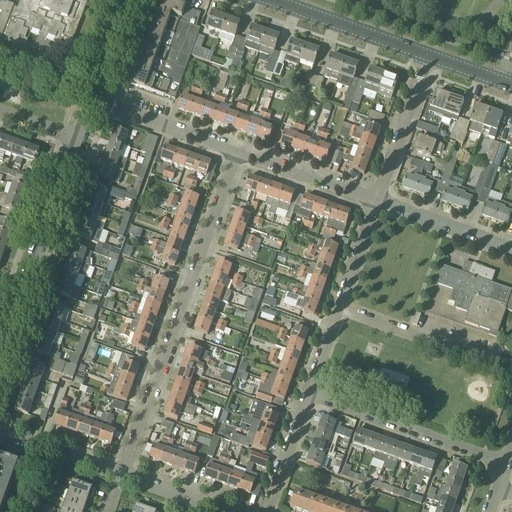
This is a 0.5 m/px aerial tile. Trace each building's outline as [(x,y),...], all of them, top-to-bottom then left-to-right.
[(25,0),(24,3),(26,4),(24,11),(2,2),(0,5),(0,11),(2,12),(0,18),(0,47),(3,48),(6,41),(9,42),(11,38),(19,41),(20,37),(24,39),(27,31),(31,32),(33,29),(55,37),(54,41),(58,43),(55,51),(59,52),(57,56),(66,60),(67,56),(71,57),(75,48),(71,47),(81,20),(88,0),(25,0)] [(201,13),(181,6),(163,0),(161,0),(156,14),(196,27),(201,13)] [(221,33),(226,18),(212,13),(207,28),(221,33)] [(195,43),(195,42),(198,35),(200,29),(196,27),(156,14),(151,28),(195,43)] [(218,40),(232,45),(235,38),(240,23),(226,18),(221,33),(218,40)] [(244,48),(258,53),(266,32),(252,27),(244,48)] [(195,43),(151,28),(146,42),(190,58),(195,43)] [(280,37),(266,32),(258,53),(272,58),(274,52),(280,37)] [(205,37),(198,35),(195,42),(202,44),(205,37)] [(300,61),(306,46),(291,41),(286,56),(284,62),(298,67),(300,61)] [(146,42),(141,56),(185,71),(190,58),(146,42)] [(319,51),(306,46),(300,61),(314,66),(319,51)] [(237,49),(231,47),(230,47),(223,67),(230,70),(230,69),(237,49)] [(244,52),(237,49),(230,69),(240,72),(243,64),(240,63),(244,52)] [(332,72),(339,75),(345,60),(331,55),(323,77),(330,80),(332,72)] [(141,56),(136,70),(180,86),(185,71),(141,56)] [(352,82),(353,80),(359,65),(345,60),(339,75),(338,80),(350,86),(351,84),(352,82)] [(266,72),(273,75),(277,63),(270,61),(266,72)] [(284,66),(277,63),(273,75),(280,77),(284,66)] [(32,64),(29,72),(41,76),(44,68),(32,64)] [(377,94),(384,74),(370,69),(363,89),(377,94)] [(180,86),(136,70),(131,84),(175,100),(180,86)] [(398,79),(384,74),(377,94),(391,99),(398,79)] [(309,97),(312,89),(317,77),(309,75),(302,94),(309,97)] [(312,89),(319,92),(323,80),(317,77),(312,89)] [(204,88),(199,86),(196,95),(201,97),(204,88)] [(349,111),(352,103),(356,91),(348,89),(347,92),(346,94),(345,97),(344,100),(344,103),(343,106),(343,109),(349,111)] [(363,94),(356,91),(352,103),(359,105),(363,94)] [(219,103),(222,94),(216,92),(213,101),(219,103)] [(430,108),(444,113),(450,98),(436,93),(430,108)] [(219,103),(224,105),(227,96),(222,94),(219,103)] [(189,113),(194,101),(182,97),(178,109),(189,113)] [(457,122),(464,102),(450,98),(444,113),(442,119),(451,121),(451,120),(457,122)] [(194,101),(189,113),(201,117),(205,105),(194,101)] [(241,112),(244,103),(239,101),(236,110),(241,112)] [(212,121),(217,109),(205,105),(201,117),(212,121)] [(470,123),(472,124),(469,131),(481,135),(483,128),(489,111),(476,106),(470,123)] [(217,109),(212,121),(223,125),(228,113),(217,109)] [(258,118),(264,120),(267,111),(262,109),(258,118)] [(272,113),(267,111),(264,120),(269,122),(272,113)] [(483,128),(490,131),(488,137),(495,139),(503,116),(489,111),(483,128)] [(385,117),(371,112),(368,119),(380,123),(382,124),(385,117)] [(223,125),(235,129),(239,117),(228,113),(223,125)] [(246,133),(251,121),(239,117),(235,129),(246,133)] [(361,123),(359,128),(359,129),(351,126),(349,131),(376,141),(380,129),(378,128),(380,123),(368,119),(367,123),(361,123)] [(257,137),(262,125),(251,121),(246,133),(257,137)] [(293,129),(291,135),(285,133),(280,146),(292,150),(296,137),(298,131),(301,123),(296,121),(293,129)] [(418,130),(427,133),(436,136),(438,129),(430,126),(421,123),(418,130)] [(262,125),(257,137),(269,142),(274,129),(262,125)] [(111,141),(124,146),(128,135),(130,135),(132,129),(123,126),(121,132),(115,129),(111,141)] [(308,141),(303,154),(315,158),(319,145),(321,139),(324,130),(319,128),(314,143),(308,141)] [(345,136),(361,142),(359,148),(372,152),(376,141),(349,131),(341,128),(339,136),(345,138),(345,136)] [(457,142),(461,130),(453,128),(449,139),(457,142)] [(461,130),(457,142),(463,144),(467,133),(461,130)] [(146,154),(152,156),(155,148),(158,138),(152,136),(146,154)] [(308,141),(296,137),(292,150),(303,154),(308,141)] [(5,153),(11,155),(16,142),(4,138),(0,149),(0,158),(3,160),(5,153)] [(431,157),(433,151),(440,154),(443,146),(420,138),(415,152),(431,157)] [(107,153),(120,158),(124,146),(111,141),(107,153)] [(492,164),(495,156),(499,144),(492,141),(485,161),(492,164)] [(20,167),(23,159),(28,147),(16,142),(11,155),(17,157),(15,165),(20,167)] [(507,146),(499,144),(495,156),(502,158),(507,146)] [(319,145),(315,158),(326,162),(331,149),(319,145)] [(28,147),(23,159),(35,164),(44,167),(47,160),(38,157),(40,151),(28,147)] [(165,147),(165,149),(161,161),(172,165),(177,151),(165,147)] [(335,152),(350,157),(352,152),(337,147),(335,152)] [(372,152),(359,148),(355,159),(368,163),(372,152)] [(177,151),(172,165),(184,168),(188,155),(177,151)] [(355,159),(350,157),(335,152),(332,164),(339,166),(341,160),(353,164),(351,171),(364,175),(368,163),(355,159)] [(448,163),(445,171),(441,182),(440,185),(439,189),(445,191),(441,203),(442,203),(454,207),(461,188),(462,187),(449,182),(459,154),(452,152),(448,163)] [(127,160),(120,158),(107,153),(103,165),(123,172),(127,160)] [(200,159),(188,155),(184,168),(195,172),(200,159)] [(142,165),(148,168),(150,161),(144,159),(142,165)] [(211,163),(200,159),(195,172),(206,176),(204,183),(210,185),(214,174),(208,172),(211,163)] [(420,179),(423,170),(425,164),(412,159),(410,166),(417,169),(414,179),(406,176),(402,189),(415,193),(420,179)] [(434,167),(445,171),(448,163),(436,160),(434,167)] [(137,178),(143,180),(148,168),(142,165),(136,163),(132,176),(137,178)] [(425,164),(423,170),(430,173),(433,166),(425,164)] [(481,173),(475,189),(482,192),(491,166),(487,164),(483,173),(481,173)] [(98,177),(111,182),(119,185),(123,172),(103,165),(98,177)] [(482,192),(489,194),(498,169),(491,166),(482,192)] [(12,178),(12,177),(14,172),(6,169),(5,175),(12,178)] [(172,180),(176,172),(170,170),(167,178),(172,180)] [(18,173),(16,178),(38,186),(40,181),(18,173)] [(256,194),(261,181),(249,177),(244,190),(247,191),(243,204),(246,205),(251,207),(254,199),(256,194)] [(437,193),(439,189),(440,185),(441,182),(426,177),(424,180),(420,179),(415,193),(427,198),(428,198),(431,191),(437,193)] [(143,180),(137,178),(133,189),(127,187),(125,193),(137,197),(143,180)] [(256,194),(267,198),(272,185),(261,181),(256,194)] [(9,196),(22,201),(26,188),(14,184),(9,196)] [(267,198),(279,202),(283,189),(272,185),(267,198)] [(107,193),(94,188),(90,200),(103,205),(108,207),(112,198),(106,196),(107,193)] [(461,188),(454,207),(467,212),(474,192),(461,188)] [(283,189),(279,202),(277,207),(276,209),(287,213),(285,219),(290,221),(295,208),(290,206),(295,193),(283,189)] [(0,199),(0,206),(5,208),(18,213),(22,201),(9,196),(2,193),(0,199)] [(137,197),(125,193),(123,199),(135,203),(137,197)] [(186,193),(182,205),(195,209),(199,198),(186,193)] [(312,214),(316,201),(305,197),(300,210),(312,214)] [(481,217),(494,221),(501,202),(500,202),(488,198),(481,217)] [(251,208),(256,210),(259,201),(254,199),(251,207),(251,208)] [(86,212),(99,217),(103,205),(90,200),(86,212)] [(177,203),(168,200),(166,205),(175,208),(177,203)] [(251,208),(251,207),(246,205),(243,204),(234,201),(231,207),(249,213),(251,208)] [(328,205),(316,201),(312,214),(323,218),(328,205)] [(511,205),(501,202),(494,221),(507,226),(506,226),(507,226),(511,212),(511,205)] [(191,221),(195,209),(182,205),(178,216),(191,221)] [(274,216),(276,209),(277,207),(271,205),(268,214),(274,216)] [(324,233),(330,235),(340,209),(328,205),(323,218),(328,220),(326,227),(324,233)] [(330,235),(335,237),(337,232),(343,234),(346,226),(351,213),(340,209),(330,235)] [(86,212),(82,224),(103,231),(105,225),(97,222),(99,217),(86,212)] [(245,228),(249,216),(237,212),(233,223),(245,228)] [(187,233),(191,221),(178,216),(174,228),(187,233)] [(160,223),(168,226),(170,220),(162,217),(160,223)] [(307,228),(310,219),(305,217),(302,226),(307,228)] [(123,218),(121,225),(127,227),(129,220),(123,218)] [(255,218),(253,224),(262,227),(264,221),(255,218)] [(14,224),(1,220),(0,219),(0,232),(9,236),(14,224)] [(160,223),(158,228),(167,231),(168,226),(160,223)] [(229,235),(259,246),(261,240),(243,234),(245,228),(233,223),(229,235)] [(103,231),(82,224),(78,236),(90,240),(89,241),(98,244),(103,231)] [(132,226),(129,234),(141,238),(143,230),(132,226)] [(174,228),(169,239),(183,244),(187,233),(174,228)] [(0,246),(5,248),(9,236),(0,232),(0,246)] [(259,246),(229,235),(224,246),(237,251),(239,244),(253,249),(252,252),(257,254),(260,246),(259,246)] [(152,246),(161,249),(165,251),(179,255),(183,244),(169,239),(168,245),(161,242),(154,240),(152,246)] [(319,241),(317,247),(309,244),(307,249),(315,252),(321,254),(334,259),(338,247),(319,241)] [(74,247),(69,259),(90,266),(92,266),(92,260),(90,259),(92,253),(74,247)] [(110,247),(108,253),(119,257),(121,251),(110,247)] [(179,255),(165,251),(161,262),(175,267),(179,255)] [(117,262),(119,257),(108,253),(106,258),(117,262)] [(334,259),(321,254),(317,265),(330,270),(334,259)] [(65,271),(78,275),(83,277),(85,278),(91,279),(92,274),(88,272),(90,266),(69,259),(65,271)] [(219,262),(215,274),(227,278),(231,267),(219,262)] [(489,332),(488,335),(500,339),(503,330),(500,329),(506,311),(511,312),(511,290),(491,284),(495,272),(476,266),(476,267),(472,266),(473,264),(465,262),(461,273),(441,266),(434,284),(453,290),(449,302),(455,304),(453,308),(468,313),(464,323),(489,332)] [(326,282),(330,270),(317,265),(311,263),(309,269),(301,267),(299,272),(308,275),(313,277),(326,282)] [(65,271),(61,282),(74,287),(78,275),(65,271)] [(104,271),(100,283),(106,285),(109,286),(113,274),(104,271)] [(308,275),(299,272),(297,277),(307,281),(308,275)] [(223,290),(227,278),(215,274),(211,285),(223,290)] [(235,275),(233,280),(241,284),(243,279),(235,275)] [(313,277),(309,288),(322,293),(326,282),(313,277)] [(152,290),(165,295),(169,283),(156,278),(152,290)] [(138,285),(147,288),(149,283),(140,280),(138,285)] [(241,284),(233,280),(231,285),(235,287),(235,289),(241,291),(242,288),(240,287),(241,284)] [(57,294),(70,299),(76,301),(81,289),(74,287),(61,282),(57,294)] [(318,304),(322,293),(309,288),(303,286),(303,287),(296,284),(294,290),(302,292),(300,298),(305,299),(318,304)] [(136,290),(150,295),(148,302),(161,306),(165,295),(152,290),(147,288),(138,285),(136,290)] [(211,285),(207,297),(219,301),(227,304),(231,293),(223,290),(211,285)] [(268,287),(265,296),(273,299),(276,289),(270,287),(268,287)] [(263,291),(256,288),(252,300),(259,302),(263,291)] [(293,290),(291,295),(300,298),(302,292),(294,290),(293,290)] [(314,316),(318,304),(305,299),(300,298),(291,295),(286,293),(284,299),(295,303),(293,308),(301,311),(314,316)] [(203,308),(215,312),(219,301),(207,297),(203,308)] [(252,300),(248,311),(255,313),(259,302),(252,300)] [(144,313),(157,317),(161,306),(148,302),(144,313)] [(97,309),(93,307),(86,304),(84,310),(95,314),(97,309)] [(53,305),(49,317),(62,322),(66,310),(53,305)] [(139,310),(130,307),(128,313),(137,316),(139,310)] [(203,308),(199,319),(211,324),(215,312),(203,308)] [(276,314),(263,309),(260,318),(273,322),(276,314)] [(95,314),(84,310),(82,316),(93,320),(95,314)] [(255,313),(248,311),(244,322),(251,324),(255,313)] [(140,324),(153,329),(157,317),(144,313),(140,323),(140,324)] [(417,326),(421,315),(416,313),(412,325),(417,326)] [(62,322),(49,317),(44,329),(57,333),(62,322)] [(211,324),(199,319),(194,331),(207,335),(211,324)] [(219,320),(217,326),(225,329),(227,323),(219,320)] [(140,324),(140,323),(132,321),(130,327),(124,325),(122,330),(130,333),(136,335),(149,340),(153,329),(140,324)] [(295,327),(291,339),(304,344),(308,332),(295,327)] [(44,329),(40,341),(53,345),(57,333),(44,329)] [(277,334),(286,337),(288,332),(279,329),(277,334)] [(129,338),(130,333),(122,330),(120,335),(129,338)] [(82,335),(80,341),(86,343),(88,337),(82,335)] [(149,340),(136,335),(132,347),(145,351),(149,340)] [(304,344),(291,339),(287,350),(300,355),(304,344)] [(53,345),(40,341),(36,353),(49,357),(51,352),(58,355),(60,348),(53,345)] [(83,351),(86,343),(80,341),(77,348),(83,351)] [(189,347),(185,358),(197,363),(202,351),(189,347)] [(283,362),(296,366),(300,355),(287,350),(283,362)] [(278,359),(280,354),(271,351),(269,356),(278,359)] [(108,369),(135,379),(139,367),(131,365),(134,358),(122,354),(117,367),(110,364),(108,369)] [(276,365),(278,359),(269,356),(268,362),(276,365)] [(185,358),(181,369),(194,374),(195,369),(203,372),(205,366),(202,365),(197,363),(185,358)] [(202,365),(205,366),(211,368),(213,363),(204,360),(202,365)] [(248,365),(242,362),(239,371),(245,373),(248,365)] [(292,378),(296,366),(283,362),(279,373),(292,378)] [(28,376),(41,380),(45,368),(32,363),(28,376)] [(63,369),(75,373),(77,367),(65,363),(63,369)] [(49,370),(73,378),(75,373),(63,369),(51,364),(49,370)] [(135,379),(108,369),(106,374),(114,377),(112,383),(131,390),(135,379)] [(194,374),(181,369),(177,381),(190,386),(194,374)] [(292,378),(279,373),(272,370),(270,377),(263,374),(261,379),(288,389),(292,378)] [(233,375),(223,372),(220,380),(230,383),(233,375)] [(41,380),(28,376),(24,387),(36,392),(41,380)] [(84,382),(76,379),(74,384),(82,387),(84,382)] [(284,401),(288,389),(261,379),(259,384),(273,389),(270,395),(259,391),(256,399),(271,404),(273,399),(274,397),(284,401)] [(177,381),(173,392),(185,397),(190,386),(177,381)] [(195,387),(203,390),(205,385),(197,382),(195,387)] [(131,390),(112,383),(109,390),(101,387),(100,392),(127,402),(131,390)] [(36,392),(24,387),(19,399),(32,404),(35,405),(37,399),(34,398),(36,392)] [(50,389),(47,396),(53,398),(56,391),(50,389)] [(173,392),(168,404),(195,413),(197,408),(183,403),(185,397),(173,392)] [(45,402),(51,405),(53,398),(47,396),(45,402)] [(54,425),(66,429),(70,416),(64,414),(69,400),(64,398),(54,425)] [(32,404),(19,399),(15,411),(28,416),(32,404)] [(111,408),(123,412),(126,405),(114,401),(111,408)] [(89,437),(95,418),(89,416),(92,408),(90,408),(91,404),(88,403),(87,406),(77,433),(89,437)] [(239,416),(244,418),(274,429),(278,417),(273,415),(275,408),(261,403),(257,416),(242,411),(239,416)] [(66,429),(77,433),(87,406),(82,404),(79,412),(73,410),(70,416),(66,429)] [(195,413),(168,404),(164,415),(177,420),(180,413),(193,418),(195,413)] [(43,408),(39,420),(45,422),(48,412),(49,410),(43,408)] [(89,437),(100,441),(109,415),(104,413),(101,420),(95,418),(89,437)] [(114,416),(109,415),(100,441),(111,445),(116,432),(109,430),(114,416)] [(250,433),(256,435),(270,440),(274,429),(244,418),(242,423),(251,426),(249,432),(250,433)] [(318,429),(338,437),(344,439),(350,441),(352,433),(340,428),(342,424),(337,423),(322,418),(318,429)] [(165,450),(167,445),(169,440),(170,436),(174,425),(162,421),(160,427),(166,430),(162,442),(161,441),(159,448),(153,446),(149,459),(161,463),(165,450)] [(199,423),(197,430),(211,435),(214,428),(199,423)] [(318,429),(314,441),(334,448),(338,437),(318,429)] [(369,434),(358,430),(352,445),(364,449),(369,434)] [(233,433),(231,439),(230,442),(248,448),(250,444),(253,445),(252,446),(266,451),(270,440),(256,435),(250,433),(248,439),(233,433)] [(364,449),(375,453),(381,438),(369,434),(364,449)] [(170,436),(169,440),(167,445),(172,446),(175,438),(170,436)] [(219,438),(214,436),(207,456),(212,458),(219,438)] [(381,438),(375,453),(373,459),(384,463),(385,462),(392,442),(381,438)] [(314,441),(310,452),(330,459),(329,459),(336,461),(338,455),(333,454),(335,448),(334,448),(314,441)] [(172,467),(184,471),(188,458),(190,452),(193,444),(188,442),(185,450),(184,450),(182,456),(177,454),(172,467)] [(396,466),(398,461),(403,446),(392,442),(385,462),(396,466)] [(403,446),(398,461),(409,465),(414,450),(403,446)] [(177,454),(165,450),(161,463),(172,467),(177,454)] [(421,469),(426,454),(414,450),(409,465),(421,469)] [(330,459),(310,452),(306,463),(326,470),(329,459),(330,459)] [(260,468),(264,457),(252,453),(249,462),(247,468),(246,471),(239,490),(251,495),(257,475),(251,473),(254,466),(260,468)] [(211,460),(209,465),(205,478),(216,482),(221,470),(226,456),(221,454),(218,462),(211,460)] [(426,454),(421,469),(415,485),(420,487),(424,478),(429,480),(437,458),(426,454)] [(0,495),(6,497),(18,463),(0,456),(0,495)] [(221,470),(216,482),(228,486),(232,474),(234,468),(228,466),(231,457),(226,456),(221,470)] [(200,462),(188,458),(184,471),(195,475),(200,462)] [(443,473),(443,471),(447,462),(441,460),(437,471),(443,473)] [(453,464),(449,476),(464,481),(468,469),(453,464)] [(341,476),(353,480),(355,474),(350,472),(352,467),(345,465),(341,476)] [(232,474),(228,486),(239,490),(246,471),(235,467),(234,468),(232,474)] [(360,476),(355,474),(353,480),(364,484),(366,478),(368,473),(362,471),(360,476)] [(449,476),(445,487),(460,492),(464,481),(449,476)] [(92,490),(73,483),(69,492),(86,498),(88,499),(92,490)] [(437,497),(456,503),(460,492),(445,487),(441,486),(437,497)] [(69,492),(66,502),(83,508),(86,498),(69,492)] [(290,509),(299,511),(314,511),(319,500),(296,492),(290,509)] [(427,499),(432,501),(439,504),(437,509),(444,511),(452,511),(456,503),(437,497),(435,496),(429,494),(427,499)] [(314,511),(340,511),(342,508),(319,500),(314,511)] [(83,508),(66,502),(62,511),(63,511),(81,511),(83,509),(86,510),(86,509),(83,508)]
